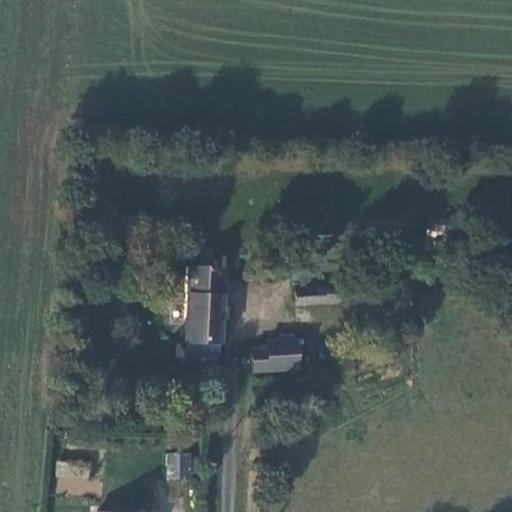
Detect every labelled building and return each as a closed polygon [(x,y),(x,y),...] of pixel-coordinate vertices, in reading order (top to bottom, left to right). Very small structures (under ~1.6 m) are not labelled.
[(405,228),(361,224),(359,246),(403,250),(405,228)] [(215,252),(201,251),(201,266),(214,267),(215,252)] [(223,344),(225,268),(214,267),(201,266),(188,265),(186,343),(187,343),(186,363),(220,364),(221,344),(223,344)] [(339,298),(340,282),(295,282),(295,298),(339,298)] [(299,340),(269,340),(270,363),(300,363),(299,340)] [(187,451),(167,449),(166,472),(186,473),(187,451)]
